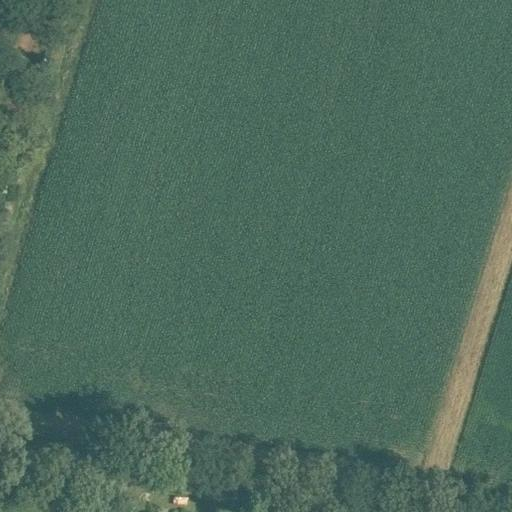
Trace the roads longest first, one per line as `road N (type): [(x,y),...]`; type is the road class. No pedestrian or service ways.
road 1 (unclassified): [(340,511),(0,454)]
road 2 (track): [(0,148),(47,0)]
